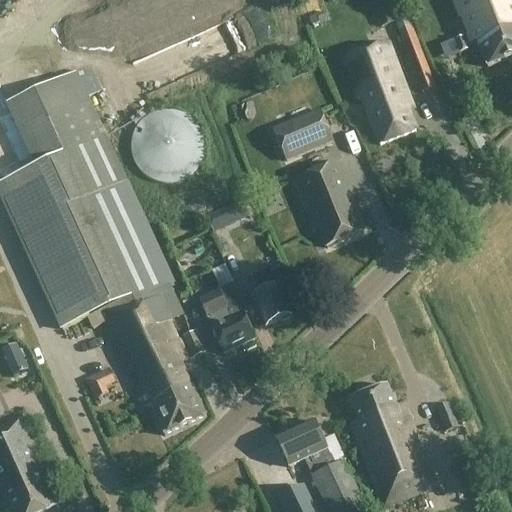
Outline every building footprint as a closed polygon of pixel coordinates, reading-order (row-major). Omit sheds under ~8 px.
[(394,24),(393,21),(385,0),(372,5),(381,29),(394,24)] [(511,0),(451,0),(468,43),(476,41),(486,67),(511,56),(511,0)] [(398,34),(421,93),(434,89),(411,29),(398,34)] [(462,37),(453,40),(458,53),(466,50),(462,37)] [(408,113),(414,111),(388,44),(344,61),(359,102),(370,102),(372,108),(368,113),(381,146),(415,133),(408,113)] [(134,390),(144,411),(152,407),(166,436),(207,417),(183,366),(205,356),(195,334),(183,340),(189,353),(186,355),(171,324),(173,323),(159,293),(174,286),(75,75),(9,106),(39,169),(0,187),(0,196),(62,331),(88,319),(93,331),(106,325),(109,331),(107,332),(129,376),(136,373),(142,386),(134,390)] [(276,129),(289,161),(335,141),(322,110),(276,129)] [(165,187),(169,187),(174,186),(179,185),(183,184),(188,181),(191,179),(195,174),(198,171),(201,166),(203,161),(204,155),(204,150),(203,143),(202,138),(200,133),(197,127),(193,123),(189,120),(182,116),(174,114),(166,113),(159,114),(153,116),(147,119),(143,122),(138,126),(135,132),(133,135),(131,140),(130,146),(130,151),(131,156),(131,161),(133,166),(135,170),(138,173),(144,178),(147,180),(154,184),(158,185),(162,186),(165,187)] [(348,196),(357,192),(344,161),(291,184),(311,233),(319,229),(328,249),(364,234),(348,196)] [(252,297),(265,327),(293,315),(272,268),(254,276),(262,293),(252,297)] [(254,344),(243,319),(247,317),(233,286),(198,302),(223,357),(240,350),(243,355),(255,350),(253,344),(254,344)] [(352,427),(383,509),(437,489),(432,476),(427,478),(422,463),(426,461),(410,420),(402,423),(388,387),(351,402),(359,424),(352,427)] [(436,409),(445,433),(457,428),(448,405),(436,409)] [(0,426),(0,491),(9,511),(50,511),(57,509),(41,473),(48,471),(24,415),(0,426)] [(311,480),(310,480),(325,511),(364,511),(342,465),(335,468),(314,423),(276,441),(289,469),(303,463),(311,480)] [(314,511),(304,489),(277,502),(281,511),(314,511)]
